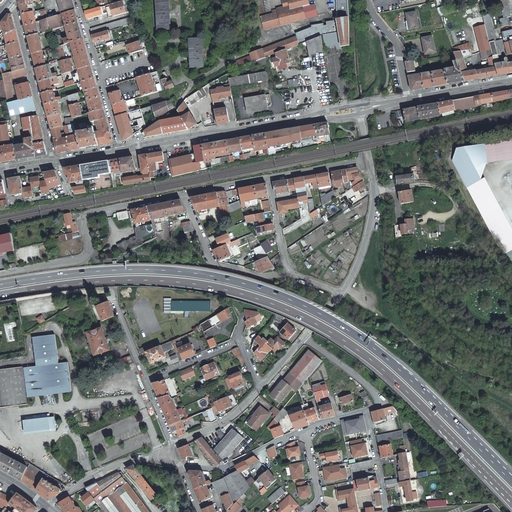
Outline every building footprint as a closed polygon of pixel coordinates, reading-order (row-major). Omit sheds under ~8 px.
[(20,0),(18,2),(21,14),(33,12),(34,12),(33,7),(35,6),(34,3),(32,3),(27,4),(25,0),(20,0)] [(37,0),(40,9),(40,11),(45,10),(46,10),(43,0),(37,0)] [(75,11),(71,0),(58,0),(62,15),(75,11)] [(170,29),(168,0),(167,0),(156,0),(158,30),(170,29)] [(347,0),(335,0),(336,12),(336,15),(337,20),(333,21),(325,22),(326,25),(323,26),(323,23),(311,26),(311,27),(295,34),(296,37),(262,50),(261,49),(250,54),(251,56),(236,61),(238,68),(255,62),(268,56),(268,57),(276,54),(285,50),(285,51),(307,42),(321,36),(324,53),(326,52),(325,49),(327,49),(328,47),(330,49),(331,48),(332,48),(333,48),(334,46),(335,47),(336,48),(336,50),(341,49),(341,47),(349,46),(347,0)] [(302,7),(309,5),(307,0),(289,0),(283,2),(284,7),(285,11),(278,13),(278,10),(273,12),(273,14),(261,17),(264,30),(305,19),(302,7)] [(499,0),(503,18),(499,19),(500,26),(509,25),(507,17),(510,16),(506,0),(499,0)] [(125,1),(119,2),(106,6),(108,12),(112,11),(113,16),(113,17),(130,12),(125,1)] [(314,3),(309,5),(302,7),(305,19),(317,16),(314,3)] [(103,15),(100,7),(85,12),(88,20),(103,15)] [(40,22),(43,33),(49,31),(61,28),(66,26),(78,23),(75,11),(62,15),(47,19),(47,20),(43,21),(41,21),(40,22)] [(417,11),(405,13),(408,30),(419,28),(417,11)] [(21,14),(24,26),(35,23),(33,12),(21,14)] [(489,14),(482,15),(485,24),(486,31),(491,49),(496,68),(498,75),(510,73),(508,65),(508,63),(507,57),(506,55),(506,53),(498,55),(495,41),(496,41),(491,20),(489,14)] [(8,15),(0,24),(0,32),(3,31),(4,35),(15,30),(11,16),(8,15)] [(134,20),(132,17),(105,26),(91,30),(92,36),(108,31),(135,23),(134,20)] [(35,23),(24,26),(27,37),(38,34),(35,23)] [(83,40),(78,23),(66,26),(69,39),(64,40),(65,45),(66,44),(71,43),(83,40)] [(474,27),(480,52),(491,49),(486,31),(485,24),(480,26),(474,27)] [(61,28),(49,31),(52,39),(63,35),(61,28)] [(504,46),(506,53),(506,55),(511,53),(511,29),(501,32),(502,36),(504,46)] [(18,42),(15,30),(4,35),(5,38),(6,43),(2,44),(1,40),(0,41),(0,47),(6,46),(6,45),(18,42)] [(108,31),(92,36),(94,43),(110,39),(108,31)] [(38,34),(27,37),(28,41),(32,54),(42,51),(41,45),(42,45),(41,41),(40,41),(38,34)] [(145,46),(141,36),(134,38),(136,43),(140,42),(142,47),(145,46)] [(326,62),(324,53),(321,36),(307,42),(310,64),(326,62)] [(425,55),(436,53),(433,36),(424,37),(425,42),(423,43),(425,55)] [(203,67),(202,39),(189,39),(191,68),(203,67)] [(87,54),(83,40),(71,43),(74,58),(87,54)] [(21,55),(18,42),(6,45),(6,46),(9,58),(21,55)] [(147,49),(145,46),(142,47),(140,42),(136,43),(129,45),(131,54),(147,49)] [(471,49),(469,43),(452,48),(454,52),(471,49)] [(54,48),(58,62),(65,60),(63,51),(62,51),(60,46),(54,48)] [(471,49),(454,52),(457,60),(464,81),(477,79),(476,71),(472,72),(472,71),(471,71),(470,68),(467,69),(463,58),(471,55),(471,53),(472,53),(471,49)] [(491,49),(480,52),(483,60),(488,59),(490,69),(496,68),(491,49)] [(291,66),(285,51),(285,50),(276,54),(277,58),(273,60),(275,67),(279,65),(279,66),(275,68),(277,73),(282,71),(286,70),(285,68),(291,66)] [(42,51),(32,54),(35,69),(46,66),(42,51)] [(90,66),(87,54),(74,58),(74,57),(75,60),(78,70),(78,69),(90,66)] [(25,69),(21,55),(9,58),(10,59),(12,70),(11,71),(12,72),(25,69)] [(268,56),(255,62),(256,66),(270,64),(268,57),(268,56)] [(65,60),(58,62),(62,75),(74,71),(72,66),(71,67),(70,61),(69,59),(65,60)] [(464,81),(457,60),(453,61),(456,68),(444,70),(448,84),(464,81)] [(413,61),(406,62),(408,72),(415,71),(413,63),(413,61)] [(0,92),(6,121),(10,120),(11,121),(11,120),(11,117),(10,117),(8,103),(2,75),(1,67),(0,63),(0,92)] [(46,66),(35,69),(39,82),(49,79),(46,66)] [(94,78),(90,66),(78,69),(78,70),(79,73),(72,75),(73,80),(74,84),(82,82),(94,78)] [(490,69),(476,71),(477,79),(481,78),(498,75),(496,68),(490,69)] [(27,75),(25,69),(12,72),(2,75),(8,103),(14,102),(10,80),(27,75)] [(448,84),(444,70),(432,72),(434,86),(442,85),(448,84)] [(143,97),(165,90),(161,81),(159,75),(158,72),(137,78),(143,97)] [(244,76),(228,79),(229,87),(230,87),(268,80),(267,72),(244,76)] [(432,72),(421,74),(424,88),(434,86),(432,72)] [(227,74),(209,83),(211,92),(211,93),(213,102),(219,101),(219,100),(225,99),(225,97),(231,96),(231,93),(230,87),(229,87),(228,79),(227,74)] [(421,74),(408,76),(411,90),(424,88),(421,74)] [(39,82),(42,94),(52,91),(56,90),(55,87),(51,88),(50,86),(58,83),(56,77),(49,79),(39,82)] [(97,88),(94,78),(82,82),(85,91),(97,88)] [(288,79),(289,87),(300,86),(299,78),(288,79)] [(165,90),(166,91),(174,86),(172,81),(167,83),(165,79),(161,81),(165,90)] [(32,97),(28,82),(15,85),(19,101),(32,97)] [(177,111),(188,130),(189,130),(197,124),(186,105),(190,102),(192,105),(211,93),(211,92),(209,83),(204,87),(187,98),(177,111)] [(88,101),(99,97),(97,88),(85,91),(88,101)] [(42,94),(44,105),(56,102),(56,101),(61,100),(60,97),(55,98),(55,96),(59,94),(58,89),(56,90),(52,91),(42,94)] [(496,102),(496,104),(499,103),(499,101),(509,98),(508,90),(503,91),(493,93),(494,102),(494,103),(496,102)] [(109,95),(112,105),(124,101),(124,99),(120,100),(118,92),(109,95)] [(68,98),(68,100),(71,101),(72,105),(81,102),(78,93),(67,96),(68,98)] [(480,95),(482,105),(494,102),(493,93),(480,95)] [(271,105),(270,95),(245,99),(247,109),(263,106),(263,107),(268,107),(270,106),(271,106),(271,105)] [(461,111),(461,112),(482,106),(482,105),(480,95),(464,98),(458,99),(459,103),(461,111)] [(19,101),(14,102),(8,103),(10,117),(35,110),(32,97),(19,101)] [(91,113),(103,109),(99,97),(88,101),(91,113)] [(44,105),(47,117),(60,114),(59,111),(60,111),(58,102),(64,100),(64,101),(68,100),(68,98),(61,100),(56,101),(56,102),(44,105)] [(154,115),(155,120),(173,107),(171,103),(170,100),(153,106),(153,107),(152,107),(153,111),(154,111),(155,114),(154,115)] [(438,103),(441,113),(455,110),(453,100),(438,103)] [(112,105),(116,117),(127,114),(128,113),(126,106),(124,101),(112,105)] [(84,102),(81,102),(72,105),(69,106),(71,112),(72,115),(73,118),(81,116),(78,106),(78,105),(84,103),(84,102)] [(418,106),(420,117),(426,116),(441,113),(438,103),(434,103),(418,106)] [(401,110),(404,124),(409,123),(409,121),(420,117),(418,106),(401,110)] [(142,116),(143,116),(150,114),(152,112),(150,107),(140,110),(142,116)] [(98,129),(108,127),(103,109),(91,113),(89,114),(91,122),(96,121),(98,129)] [(214,111),(217,125),(229,122),(227,109),(214,111)] [(140,128),(140,130),(146,126),(143,116),(142,116),(140,110),(137,111),(135,111),(131,113),(129,113),(131,122),(134,121),(137,129),(140,128)] [(161,121),(166,134),(173,132),(188,130),(177,111),(176,110),(171,114),(174,119),(161,121)] [(47,117),(51,129),(63,126),(61,120),(62,119),(62,115),(60,115),(60,114),(47,117)] [(116,117),(122,140),(126,140),(133,135),(131,127),(132,126),(131,123),(130,124),(127,114),(116,117)] [(37,116),(29,117),(32,140),(43,138),(37,116)] [(16,160),(35,157),(33,144),(32,140),(29,117),(22,118),(25,145),(19,146),(18,143),(17,142),(13,143),(13,145),(16,160)] [(13,140),(11,121),(10,120),(6,121),(2,122),(4,135),(7,134),(9,141),(13,140)] [(144,132),(146,137),(151,136),(166,134),(161,121),(157,123),(144,132)] [(331,141),(327,123),(314,125),(318,144),(318,145),(322,144),(322,143),(331,141)] [(69,151),(80,149),(76,132),(70,133),(68,125),(63,126),(64,129),(65,132),(66,135),(66,138),(69,151)] [(318,144),(314,125),(289,129),(291,143),(293,150),(296,150),(295,145),(294,142),(297,141),(302,140),(302,143),(298,143),(297,144),(297,146),(298,145),(299,148),(303,147),(303,146),(314,144),(314,145),(318,144)] [(51,129),(57,153),(69,151),(66,138),(64,138),(62,139),(59,130),(64,129),(63,126),(51,129)] [(84,148),(98,145),(94,131),(93,127),(88,128),(89,129),(76,132),(80,149),(84,148)] [(98,145),(113,143),(109,129),(96,132),(96,131),(94,131),(98,145)] [(291,143),(289,129),(265,134),(268,150),(268,154),(276,152),(275,146),(280,145),(280,147),(282,146),(282,145),(291,143)] [(268,150),(265,134),(254,136),(256,151),(266,149),(266,150),(268,150)] [(256,151),(254,136),(240,138),(243,151),(250,150),(251,153),(254,152),(254,151),(256,151)] [(243,151),(240,138),(226,141),(228,154),(229,153),(229,155),(230,154),(230,153),(242,151),(243,151)] [(511,139),(480,144),(483,163),(511,158),(511,139)] [(228,154),(226,141),(202,145),(204,159),(229,155),(229,153),(228,154)] [(35,157),(47,155),(44,142),(33,144),(35,157)] [(0,162),(16,160),(13,145),(1,148),(1,147),(0,146),(0,162)] [(204,159),(202,145),(194,147),(197,163),(205,162),(204,159)] [(164,161),(162,152),(153,154),(154,163),(155,162),(164,161)] [(154,163),(153,154),(146,155),(151,181),(156,180),(155,177),(154,178),(153,173),(156,172),(156,170),(155,162),(154,163)] [(151,181),(146,155),(139,156),(142,173),(143,173),(143,174),(147,173),(147,175),(138,176),(138,175),(123,179),(122,179),(123,186),(151,181)] [(132,157),(120,159),(122,170),(122,172),(122,173),(131,171),(132,173),(133,172),(133,171),(136,170),(132,157)] [(190,157),(171,163),(173,171),(188,168),(188,171),(189,171),(194,170),(190,157)] [(211,162),(205,163),(206,168),(211,167),(221,164),(220,158),(210,160),(211,162)] [(120,159),(110,161),(111,173),(114,173),(122,172),(122,170),(120,159)] [(72,188),(75,195),(86,193),(84,184),(84,182),(83,175),(82,175),(81,166),(74,167),(64,169),(69,183),(74,182),(75,183),(76,183),(76,182),(78,181),(78,187),(72,188)] [(405,170),(406,175),(397,176),(397,183),(414,181),(413,175),(417,174),(416,166),(414,166),(405,170)] [(353,187),(354,186),(363,181),(358,171),(357,169),(358,169),(357,168),(345,170),(348,180),(351,179),(350,175),(352,175),(354,178),(353,179),(353,180),(354,179),(355,181),(352,183),(353,187)] [(51,188),(61,185),(55,171),(43,173),(46,179),(46,181),(49,189),(50,189),(51,191),(50,192),(51,193),(52,197),(59,194),(57,191),(53,192),(51,188)] [(343,182),(341,171),(331,172),(333,185),(336,184),(336,187),(341,186),(340,183),(343,183),(343,182)] [(328,173),(317,175),(318,183),(318,185),(318,188),(331,185),(328,173)] [(317,175),(303,177),(304,183),(305,183),(313,182),(313,186),(318,185),(318,183),(317,175)] [(23,193),(24,198),(33,196),(32,188),(40,186),(42,193),(50,192),(51,191),(50,189),(49,189),(46,181),(40,182),(39,176),(30,178),(31,187),(22,188),(23,193)] [(22,188),(20,177),(8,179),(11,195),(23,193),(22,188)] [(298,207),(301,219),(310,213),(307,199),(305,183),(304,183),(303,177),(294,179),(294,184),(295,188),(297,199),(297,200),(298,207)] [(273,183),(275,194),(290,191),(290,189),(295,188),(294,184),(294,179),(273,183)] [(511,238),(480,179),(464,188),(499,255),(511,247),(511,238)] [(357,191),(365,186),(363,181),(354,186),(357,191)] [(256,198),(268,196),(266,184),(254,187),(256,198)] [(238,189),(239,193),(241,200),(242,207),(246,206),(245,200),(256,198),(254,187),(238,189)] [(399,192),(401,204),(414,202),(411,189),(399,192)] [(320,198),(321,206),(334,198),(333,191),(320,198)] [(223,192),(216,194),(219,207),(226,204),(223,192)] [(191,198),(196,211),(208,209),(219,207),(216,194),(191,198)] [(277,203),(279,214),(283,213),(283,210),(287,210),(298,207),(297,200),(297,199),(277,203)] [(156,237),(155,238),(157,242),(169,239),(166,222),(169,221),(168,216),(186,212),(181,200),(174,202),(152,206),(147,207),(151,220),(151,221),(152,224),(156,237)] [(230,204),(232,211),(242,207),(241,200),(230,204)] [(271,212),(269,200),(262,202),(263,209),(264,213),(271,212)] [(340,205),(344,212),(349,209),(345,201),(340,205)] [(226,204),(219,207),(220,215),(222,220),(230,217),(228,213),(226,205),(226,204)] [(147,207),(132,210),(135,223),(142,222),(142,223),(144,223),(144,221),(151,220),(147,207)] [(127,211),(117,213),(118,220),(128,218),(127,211)] [(76,224),(75,223),(72,224),(70,213),(68,214),(64,215),(66,225),(70,225),(73,233),(78,231),(76,224)] [(245,216),(246,222),(259,220),(259,222),(264,221),(264,219),(262,213),(245,216)] [(395,235),(402,235),(402,232),(409,232),(408,228),(414,228),(414,221),(411,221),(411,218),(405,218),(406,223),(394,224),(395,235)] [(185,234),(194,231),(190,221),(182,223),(185,234)] [(118,244),(122,254),(155,238),(156,237),(152,224),(136,227),(138,236),(118,244)] [(272,224),(257,226),(258,232),(273,230),(272,224)] [(0,253),(14,251),(14,249),(12,235),(0,237),(0,253)] [(260,244),(261,246),(266,254),(272,250),(265,240),(260,244)] [(213,250),(218,261),(230,256),(226,247),(227,247),(226,244),(213,250)] [(261,246),(254,249),(259,260),(266,257),(268,257),(266,254),(261,246)] [(259,260),(255,262),(261,273),(271,269),(270,266),(267,261),(266,257),(259,260)] [(209,301),(171,301),(170,298),(163,298),(163,314),(183,314),(183,311),(210,309),(209,301)] [(102,321),(115,316),(108,301),(96,306),(102,321)] [(232,316),(228,308),(200,324),(203,330),(220,320),(221,322),(232,316)] [(244,315),(247,321),(253,317),(258,315),(258,313),(244,311),(244,315)] [(247,321),(245,322),(246,324),(248,328),(256,323),(253,317),(247,321)] [(295,330),(288,324),(280,332),(288,338),(295,330)] [(105,339),(102,328),(88,333),(95,355),(109,350),(107,344),(108,343),(106,339),(105,339)] [(23,369),(23,368),(0,370),(0,407),(27,405),(26,397),(28,397),(72,392),(68,363),(59,365),(56,336),(33,339),(37,367),(24,368),(24,369),(23,369)] [(262,339),(258,336),(254,340),(268,352),(272,349),(275,351),(279,347),(280,348),(284,343),(277,337),(274,341),(271,339),(268,342),(263,338),(262,339)] [(180,337),(171,341),(174,348),(175,352),(180,350),(183,359),(195,354),(190,344),(183,347),(179,348),(177,344),(181,342),(180,337)] [(211,348),(218,345),(215,337),(208,340),(211,348)] [(268,352),(254,340),(252,346),(257,351),(254,354),(261,360),(268,352)] [(151,341),(137,347),(140,354),(146,352),(157,347),(156,344),(153,345),(151,341)] [(171,341),(157,347),(146,352),(151,363),(166,357),(164,352),(174,348),(171,341)] [(242,366),(244,362),(241,358),(237,348),(232,350),(235,358),(237,357),(242,366)] [(303,384),(322,361),(309,350),(290,373),(303,384)] [(170,357),(172,364),(179,361),(176,354),(170,357)] [(129,365),(134,363),(131,355),(126,357),(129,365)] [(200,368),(205,380),(219,374),(214,362),(207,365),(206,364),(204,365),(204,366),(200,368)] [(195,375),(191,367),(180,372),(183,379),(195,375)] [(242,378),(240,372),(229,376),(233,388),(243,384),(240,378),(242,378)] [(303,384),(290,373),(289,372),(283,380),(291,388),(296,392),(303,384)] [(152,383),(158,398),(169,395),(170,394),(164,380),(152,383)] [(291,388),(283,380),(282,380),(270,395),(279,402),(291,388)] [(325,385),(312,389),(316,400),(316,402),(320,400),(319,398),(328,395),(325,385)] [(372,404),(364,391),(360,393),(367,406),(372,404)] [(348,396),(340,398),(342,404),(353,401),(351,395),(350,396),(349,394),(348,395),(348,396)] [(169,425),(181,421),(181,420),(172,398),(169,395),(158,398),(169,425)] [(209,403),(212,409),(213,410),(216,409),(217,411),(231,405),(227,395),(209,403)] [(325,418),(335,415),(331,403),(318,407),(322,418),(325,418)] [(260,406),(257,412),(253,415),(255,416),(249,424),(257,430),(270,414),(260,406)] [(393,406),(371,412),(374,424),(382,422),(381,421),(386,419),(384,414),(394,412),(393,406)] [(279,411),(274,407),(271,411),(276,415),(277,414),(279,411)] [(277,414),(276,415),(272,419),(277,423),(287,412),(282,408),(279,411),(277,414)] [(308,423),(309,423),(319,419),(318,416),(319,416),(317,411),(316,412),(315,408),(308,410),(304,412),(308,423)] [(307,423),(308,425),(309,424),(309,423),(308,423),(304,412),(303,410),(296,413),(289,416),(294,428),(307,423)] [(253,415),(257,412),(255,411),(247,422),(249,424),(255,416),(253,415)] [(359,418),(341,422),(344,435),(362,432),(359,418)] [(35,420),(36,432),(50,430),(48,419),(35,420)] [(25,433),(36,432),(35,420),(24,422),(25,433)] [(169,425),(172,433),(177,431),(179,437),(183,435),(181,429),(184,427),(181,421),(169,425)] [(243,437),(232,428),(224,437),(220,441),(213,450),(222,459),(229,456),(243,437)] [(376,436),(377,443),(403,437),(402,430),(376,436)] [(202,437),(195,441),(204,451),(209,445),(202,437)] [(368,454),(366,445),(363,446),(362,438),(350,441),(353,457),(368,454)] [(188,444),(179,448),(184,460),(186,460),(186,464),(198,465),(198,456),(193,456),(188,444)] [(379,446),(381,458),(393,455),(390,444),(387,445),(387,444),(381,445),(381,446),(379,446)] [(203,452),(215,465),(218,465),(219,465),(219,464),(220,463),(221,465),(223,465),(225,464),(222,459),(213,450),(209,445),(204,451),(203,452)] [(274,447),(266,450),(269,458),(276,456),(274,447)] [(287,449),(285,449),(287,457),(299,455),(298,447),(295,447),(287,449)] [(14,476),(22,481),(28,467),(27,467),(4,454),(6,450),(3,449),(1,453),(2,453),(0,457),(0,468),(6,471),(10,474),(14,476)] [(338,450),(320,454),(321,459),(326,457),(327,461),(340,459),(338,450)] [(400,482),(410,480),(407,460),(405,453),(405,452),(401,453),(399,453),(400,466),(399,466),(400,474),(399,474),(400,480),(400,482)] [(254,456),(234,466),(237,470),(238,470),(239,472),(248,468),(247,466),(248,465),(249,466),(259,460),(254,456)] [(374,466),(373,459),(350,464),(351,471),(374,466)] [(46,474),(29,463),(27,467),(28,467),(22,481),(25,483),(27,485),(32,488),(36,491),(43,480),(45,478),(44,478),(46,474)] [(302,463),(289,465),(292,480),(303,477),(301,467),(302,466),(302,463)] [(256,480),(267,469),(264,464),(248,476),(246,475),(245,476),(243,474),(241,475),(250,486),(256,480)] [(323,467),(326,481),(347,477),(345,468),(340,469),(339,464),(323,467)] [(158,496),(135,466),(127,469),(152,501),(158,496)] [(275,479),(267,469),(256,480),(258,483),(262,480),(265,485),(266,485),(267,487),(271,484),(269,482),(275,479)] [(190,470),(188,473),(194,489),(206,485),(211,483),(211,481),(210,482),(209,480),(205,481),(202,471),(190,470)] [(238,470),(237,470),(224,478),(229,493),(234,504),(236,501),(236,502),(250,486),(241,475),(239,472),(238,470)] [(149,511),(119,473),(85,488),(89,493),(94,499),(104,511),(149,511)] [(353,480),(354,486),(357,486),(358,490),(378,487),(376,476),(374,477),(374,476),(370,476),(370,477),(368,478),(367,476),(363,477),(364,478),(353,480)] [(224,478),(216,481),(222,496),(229,493),(224,478)] [(50,499),(62,492),(62,491),(43,480),(36,491),(46,498),(50,499)] [(412,490),(410,480),(400,482),(399,482),(400,486),(404,485),(405,491),(407,501),(413,500),(412,490)] [(206,485),(194,489),(199,501),(212,496),(211,494),(210,494),(206,485)] [(297,488),(299,497),(302,499),(308,498),(310,495),(308,486),(305,486),(297,488)] [(272,503),(285,492),(281,487),(269,499),(272,503)] [(357,501),(354,488),(349,489),(349,487),(336,490),(338,498),(347,496),(348,502),(357,501)] [(21,511),(34,511),(36,510),(36,507),(18,493),(13,499),(9,504),(10,505),(11,504),(21,511)] [(94,499),(89,493),(86,495),(86,494),(82,498),(87,504),(88,504),(94,499)] [(229,493),(222,496),(228,510),(234,504),(229,493)] [(8,504),(9,504),(13,499),(4,494),(0,501),(0,506),(4,509),(5,507),(8,504)] [(290,511),(298,505),(289,495),(278,506),(280,509),(283,511),(290,511)] [(74,506),(69,497),(59,503),(64,511),(80,511),(78,507),(74,506)] [(236,501),(234,504),(228,510),(225,511),(235,511),(241,506),(236,502),(236,501)] [(358,511),(357,501),(348,502),(349,508),(340,510),(340,511),(358,511)]
